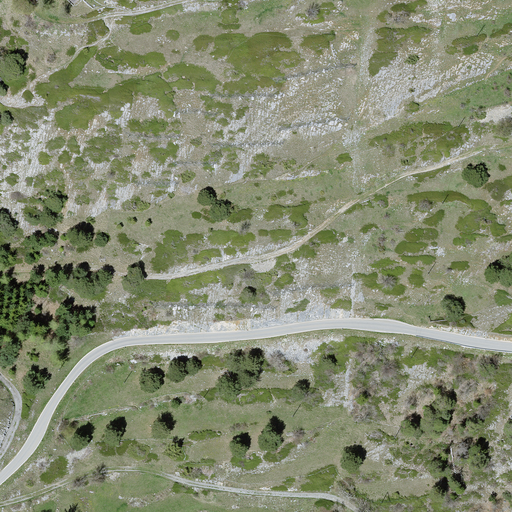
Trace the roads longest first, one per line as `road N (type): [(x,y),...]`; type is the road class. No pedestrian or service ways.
road 1 (tertiary): [(0,468),(67,373),(88,354),(144,337),(357,321),(511,344)]
road 2 (track): [(403,511),(278,484),(140,466),(86,471),(0,502)]
